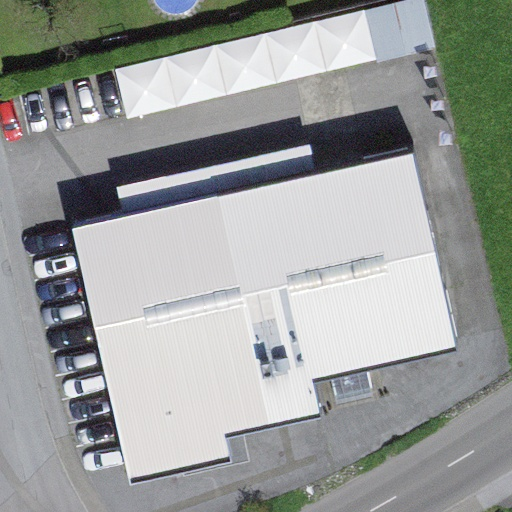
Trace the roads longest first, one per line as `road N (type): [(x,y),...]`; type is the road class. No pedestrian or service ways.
road 1 (primary): [(371,511),(511,429)]
road 2 (residential): [(28,511),(0,378)]
